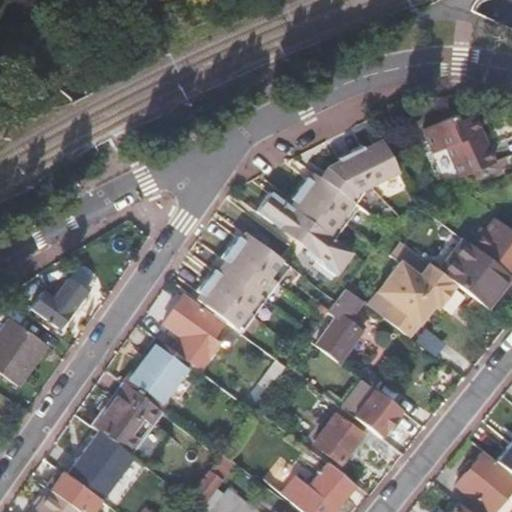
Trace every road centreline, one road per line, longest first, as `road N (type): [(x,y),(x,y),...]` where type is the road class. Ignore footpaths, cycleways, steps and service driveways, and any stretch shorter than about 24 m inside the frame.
road 1 (residential): [(0,485),(241,133)]
road 2 (residential): [(241,133),(403,65),(466,63),(511,72)]
road 3 (residential): [(0,256),(241,133)]
road 4 (residential): [(511,353),(385,511)]
